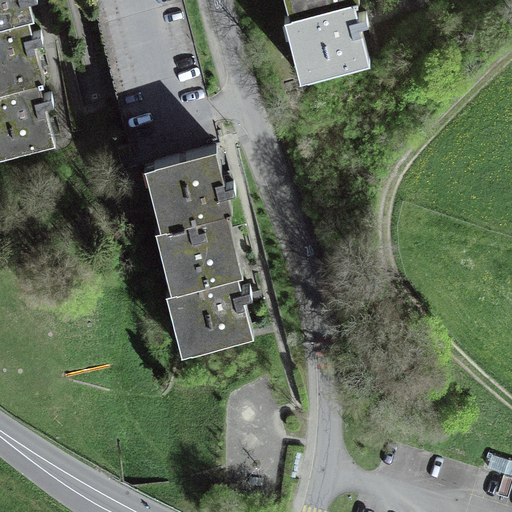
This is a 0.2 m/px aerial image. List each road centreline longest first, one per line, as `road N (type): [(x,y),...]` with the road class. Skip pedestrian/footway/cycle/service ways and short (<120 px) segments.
road 1 (track): [(511,61),(421,150),(397,195),(393,237),(408,292),(460,357),(511,404)]
road 2 (residential): [(330,364),(322,303),(244,99),(220,0)]
road 3 (residential): [(315,511),(328,448),(330,364)]
road 4 (tertiary): [(0,433),(120,511)]
